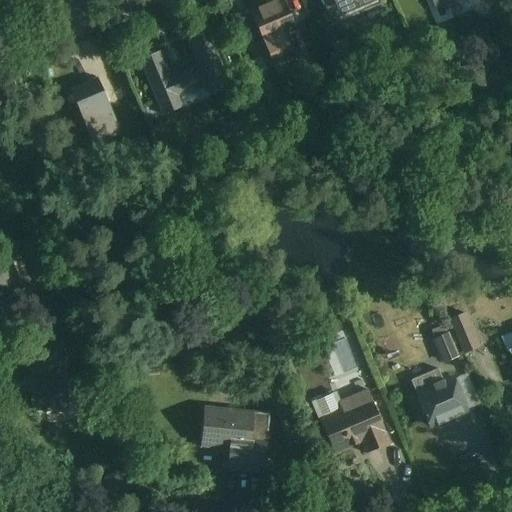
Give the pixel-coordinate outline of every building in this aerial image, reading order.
[(270,45),(300,32),(287,0),(257,13),(270,45)] [(324,0),(335,25),(386,5),(384,0),(324,0)] [(215,99),(236,89),(211,31),(187,41),(197,64),(172,75),(161,51),(140,60),(165,119),(186,109),(181,96),(208,84),(215,99)] [(87,112),(115,96),(96,63),(67,80),(87,112)] [(65,148),(89,139),(78,112),(55,121),(65,148)] [(0,302),(25,293),(12,257),(0,261),(0,302)] [(448,306),(453,343),(472,341),(468,304),(448,306)] [(511,368),(511,330),(500,335),(511,368)] [(31,412),(70,412),(69,348),(30,348),(31,412)] [(434,432),(475,414),(454,363),(412,381),(434,432)] [(367,455),(397,442),(372,384),(339,398),(344,409),(323,417),(339,455),(363,445),(367,455)] [(228,473),(268,478),(272,448),(262,446),(266,415),(207,408),(202,448),(231,452),(228,473)]
